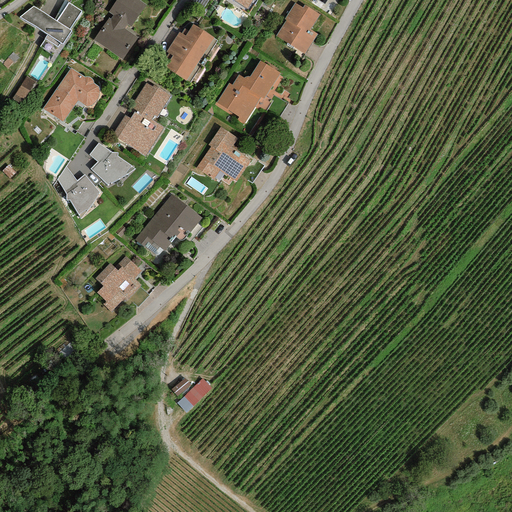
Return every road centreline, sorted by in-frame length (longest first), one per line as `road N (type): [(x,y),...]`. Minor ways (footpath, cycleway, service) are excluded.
road 1 (residential): [(121,339),(216,249),(277,169),(356,0)]
road 2 (residential): [(185,0),(73,168)]
